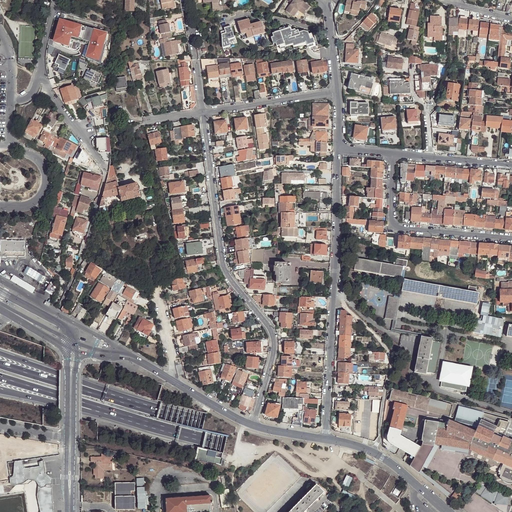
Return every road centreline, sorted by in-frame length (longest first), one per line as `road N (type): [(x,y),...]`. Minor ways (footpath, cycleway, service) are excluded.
road 1 (motorway): [(50,397),(290,460),(388,511)]
road 2 (residential): [(201,112),(221,261),(272,341),(250,424)]
road 3 (motorway): [(409,511),(336,464),(105,394)]
road 4 (residential): [(42,75),(104,170),(83,256),(56,312)]
road 5 (residential): [(391,153),(396,227),(511,238)]
road 6 (residential): [(334,291),(390,359),(372,452)]
road 7 (residential): [(324,437),(334,291)]
road 8 (residential): [(334,291),(337,148)]
road 9 (residential): [(336,91),(201,112)]
road 10 (residential): [(391,153),(511,164)]
